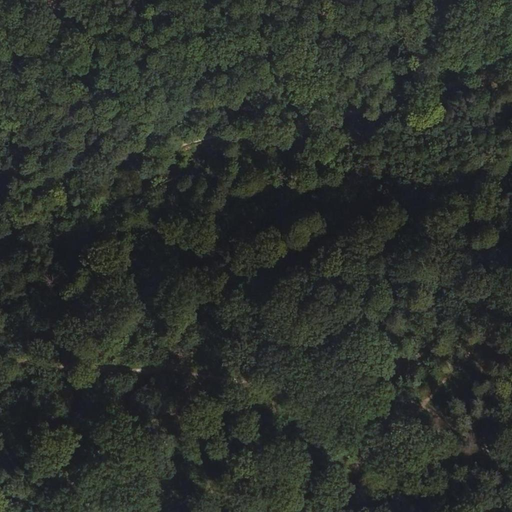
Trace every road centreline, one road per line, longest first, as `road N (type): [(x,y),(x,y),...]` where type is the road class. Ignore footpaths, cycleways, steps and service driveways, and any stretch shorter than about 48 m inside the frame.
road 1 (track): [(511,72),(359,112),(189,138),(142,156),(0,170)]
road 2 (track): [(0,363),(171,370),(273,385)]
road 3 (track): [(314,511),(355,446),(333,403),(273,385)]
